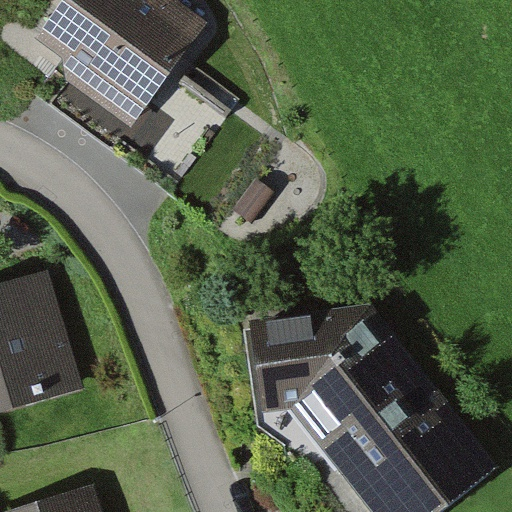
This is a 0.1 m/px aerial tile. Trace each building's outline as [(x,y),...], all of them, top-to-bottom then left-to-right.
[(67,0),(36,43),(63,63),(67,84),(131,132),(176,72),(210,26),(173,0),(67,0)] [(131,132),(67,84),(50,109),(202,221),(263,135),(176,72),(131,132)] [(49,274),(0,288),(0,417),(85,391),(49,274)] [(371,307),(250,324),(263,418),(291,414),(368,511),(446,511),(500,470),(371,307)] [(103,511),(96,489),(17,511),(103,511)]
